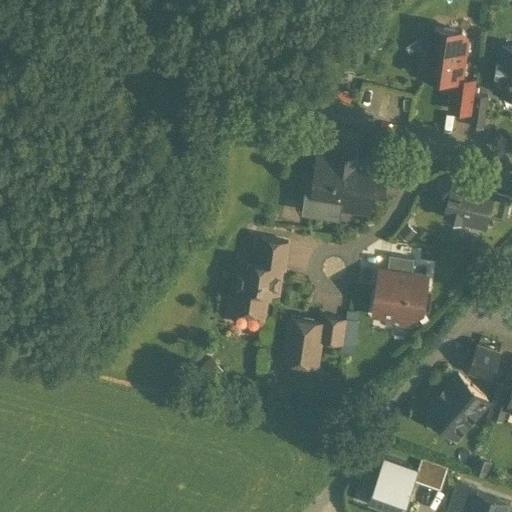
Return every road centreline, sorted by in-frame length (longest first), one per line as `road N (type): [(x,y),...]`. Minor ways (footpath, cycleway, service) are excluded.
road 1 (track): [(0,31),(254,90)]
road 2 (residential): [(254,90),(433,142)]
road 3 (residential): [(433,142),(388,232),(340,269)]
road 4 (residential): [(468,319),(371,440)]
